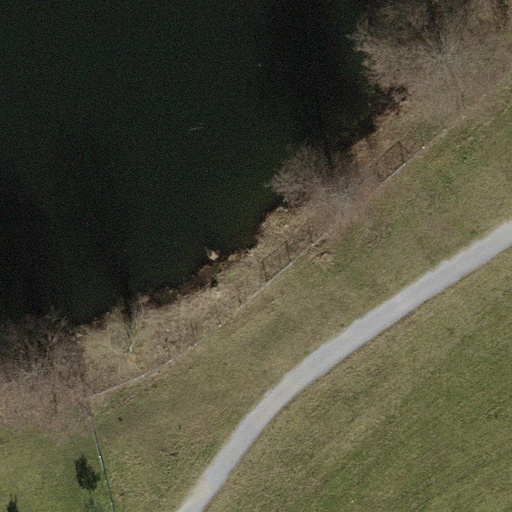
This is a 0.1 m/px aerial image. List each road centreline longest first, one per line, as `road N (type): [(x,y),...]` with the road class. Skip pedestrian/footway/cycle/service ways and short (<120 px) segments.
road 1 (track): [(511,244),(435,283),(269,401),(180,511)]
road 2 (track): [(511,133),(435,283)]
